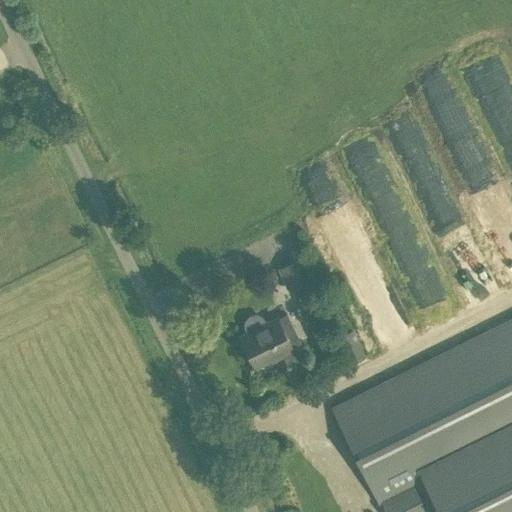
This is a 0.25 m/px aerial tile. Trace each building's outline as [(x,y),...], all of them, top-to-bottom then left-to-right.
[(0,70),(14,63),(5,47),(0,49),(0,70)] [(434,96),(440,121),(468,114),(462,89),(434,96)] [(511,104),(496,105),(496,117),(511,116),(511,104)] [(511,206),(486,148),(460,159),(491,229),(511,219),(511,206)] [(366,236),(336,172),(306,186),(337,250),(366,236)] [(403,264),(430,325),(458,313),(403,191),(376,203),(403,264)] [(289,281),(310,278),(307,255),(285,258),(289,281)] [(244,327),(246,332),(240,335),(255,365),(281,353),(287,365),(303,357),(297,344),(291,346),(277,318),(267,322),(264,318),(261,314),(257,313),(252,313),(247,315),(245,319),(244,324),(244,327)] [(382,500),(387,511),(425,511),(412,484),(423,479),(439,511),(511,511),(511,318),(332,407),(378,501),(382,500)] [(364,356),(352,328),(340,334),(352,361),(364,356)]
